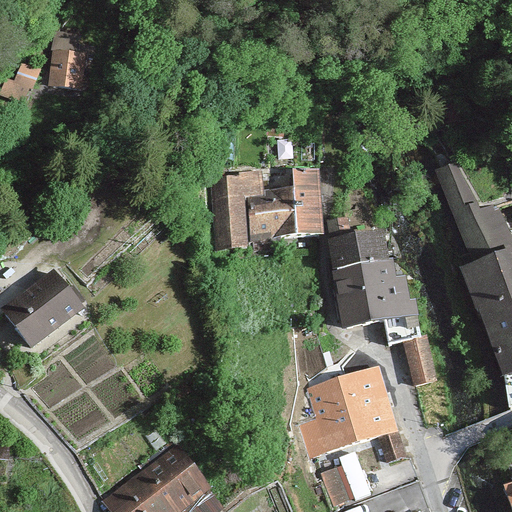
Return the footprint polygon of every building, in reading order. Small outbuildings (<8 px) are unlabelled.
[(49,39),(46,89),(93,92),(96,42),(49,39)] [(463,125),(459,105),(440,109),(444,129),(463,125)] [(438,175),(472,262),(511,246),(511,243),(497,206),(482,212),(464,165),(438,175)] [(240,183),(212,184),(216,255),(251,253),(250,244),(325,239),(321,174),(295,175),(296,193),(265,194),(264,174),(240,176),(240,183)] [(386,238),(329,246),(343,335),(400,326),(386,238)] [(511,257),(462,279),(508,386),(511,384),(511,257)] [(52,275),(4,315),(36,354),(84,314),(52,275)] [(417,385),(430,382),(420,338),(407,341),(417,385)] [(397,435),(378,371),(311,392),(319,419),(301,424),(312,461),(397,435)] [(342,464),(322,471),(335,507),(375,493),(359,450),(339,457),(342,464)] [(215,511),(220,509),(178,451),(105,503),(111,511),(215,511)]
